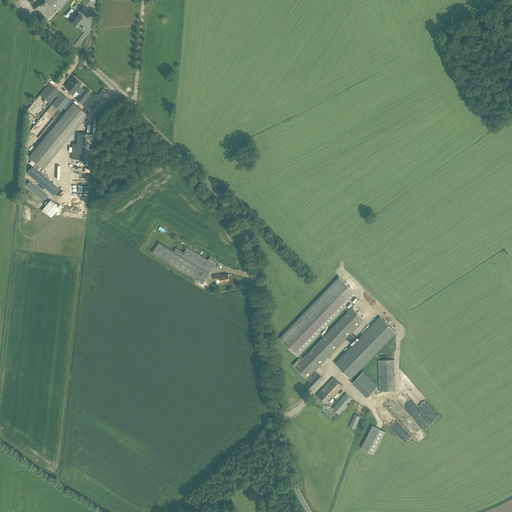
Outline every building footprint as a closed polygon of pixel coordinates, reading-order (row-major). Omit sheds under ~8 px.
[(44,0),(59,12),(68,0),(44,0)] [(82,17),(79,14),(80,13),(87,18),(92,12),(83,5),(78,11),(79,11),(77,13),(74,11),(68,19),(74,24),(78,19),(79,20),(82,17)] [(73,77),(65,87),(72,94),(81,84),(73,77)] [(83,90),(75,99),(81,104),(82,103),(89,95),(83,90)] [(89,95),(82,103),(84,104),(82,105),(89,111),(99,99),(92,93),(90,96),(89,95)] [(28,157),(43,169),(87,115),(73,103),(72,103),(69,100),(63,108),(67,111),(28,157)] [(92,141),(82,140),(78,190),(88,191),(92,141)] [(59,189),(32,166),(27,173),(54,195),(59,189)] [(176,247),(159,249),(161,258),(173,256),(172,255),(177,254),(176,247)] [(194,261),(182,263),(183,272),(200,270),(199,262),(194,263),(194,261)] [(228,274),(220,275),(220,274),(214,275),(215,279),(220,279),(221,282),(229,281),(228,274)] [(299,355),(358,294),(341,278),(281,340),(302,359),(303,358),(299,355)] [(352,307),(303,358),(302,359),(295,367),(310,381),(318,373),(315,370),(364,319),(352,307)] [(351,378),(396,332),(380,317),(335,363),(351,378)] [(395,360),(379,361),(378,361),(379,391),(396,391),(395,360)] [(352,383),(367,397),(377,386),(363,371),(352,383)] [(311,383),(306,388),(312,394),(325,380),(318,373),(310,381),(311,383)] [(343,386),(333,377),(316,395),(327,404),(343,386)] [(339,414),(353,399),(346,393),(332,408),(339,414)] [(355,414),(351,423),(349,427),(355,429),(360,416),(355,414)] [(386,423),(393,430),(398,425),(390,418),(386,423)] [(372,425),(361,447),(374,454),(385,432),(372,425)]
